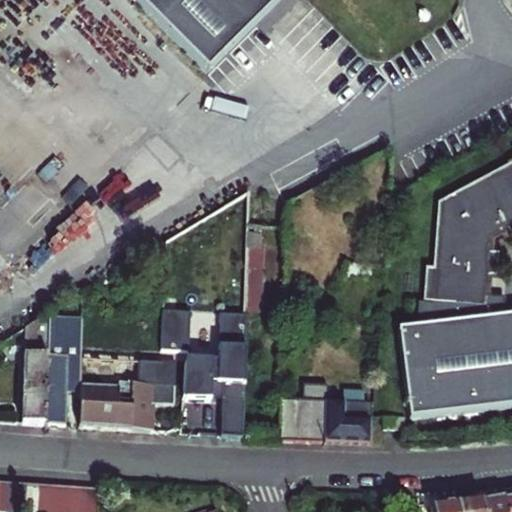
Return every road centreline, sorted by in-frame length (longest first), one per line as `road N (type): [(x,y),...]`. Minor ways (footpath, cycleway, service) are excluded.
road 1 (residential): [(258,464),(0,446)]
road 2 (residential): [(511,456),(258,464)]
